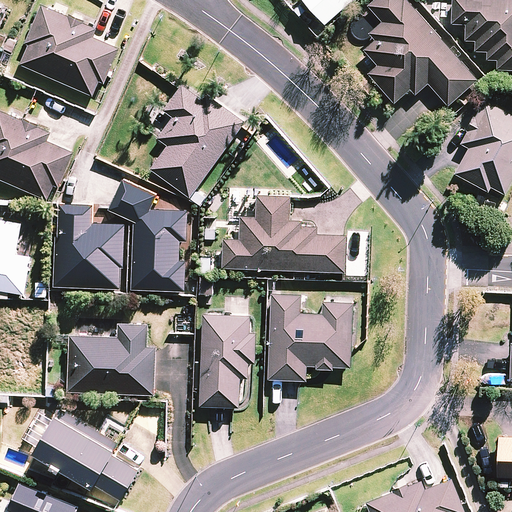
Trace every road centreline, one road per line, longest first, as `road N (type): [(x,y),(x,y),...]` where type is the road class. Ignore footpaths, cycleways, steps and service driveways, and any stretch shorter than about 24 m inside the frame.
road 1 (residential): [(190,511),(213,485),(375,420),(412,396),(423,375),(430,269)]
road 2 (residential): [(430,269),(420,224),(399,192),(314,102),(190,0)]
